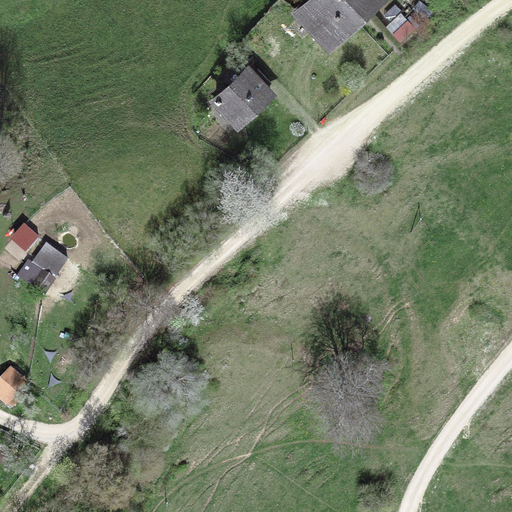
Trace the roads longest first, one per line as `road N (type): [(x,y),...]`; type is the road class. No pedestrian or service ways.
road 1 (track): [(0,408),(90,427),(171,316),(508,0)]
road 2 (track): [(511,353),(435,453),(407,511)]
